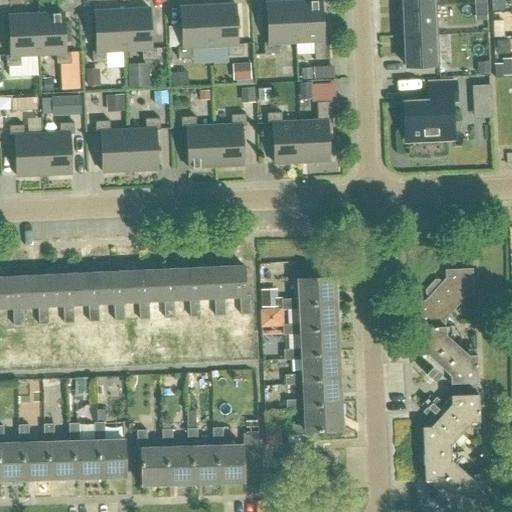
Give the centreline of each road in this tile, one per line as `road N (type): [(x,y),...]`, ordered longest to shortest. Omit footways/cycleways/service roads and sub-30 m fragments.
road 1 (residential): [(0,208),(369,194)]
road 2 (residential): [(380,511),(369,194)]
road 3 (residential): [(361,0),(369,194)]
road 4 (residential): [(369,194),(511,189)]
